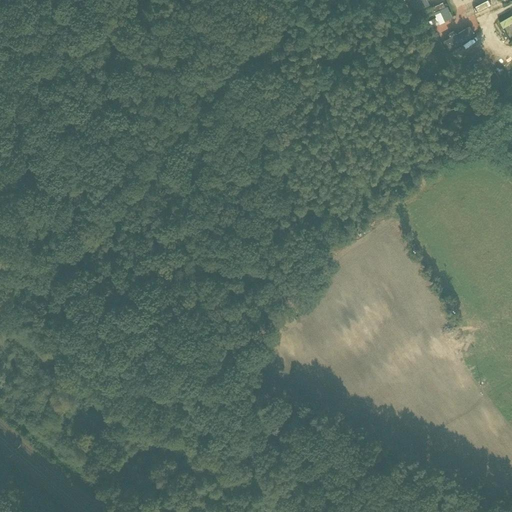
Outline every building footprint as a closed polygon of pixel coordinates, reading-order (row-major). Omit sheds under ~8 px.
[(410,0),(415,11),(430,4),(427,0),(410,0)] [(491,0),(482,0),(459,8),(462,18),(494,8),(491,0)] [(443,11),(436,14),(440,23),(453,17),(448,5),(441,8),(443,11)] [(418,14),(407,19),(409,24),(420,19),(418,14)] [(470,23),(478,20),(476,15),(468,18),(470,23)] [(511,15),(499,21),(501,26),(511,21),(511,15)] [(420,19),(409,24),(412,29),(423,24),(420,19)] [(470,28),(444,44),(449,53),(475,37),(470,28)] [(471,54),(476,73),(480,72),(482,79),(494,76),(490,59),(482,61),(480,51),(471,54)]
